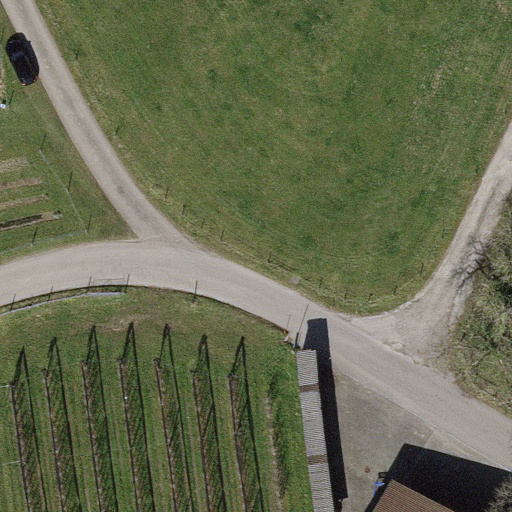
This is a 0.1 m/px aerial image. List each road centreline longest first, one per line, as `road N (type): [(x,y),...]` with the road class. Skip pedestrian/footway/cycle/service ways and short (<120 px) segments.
road 1 (unclassified): [(0,286),(90,262),(185,252),(389,380)]
road 2 (track): [(185,252),(13,0)]
road 3 (residential): [(389,380),(511,452)]
